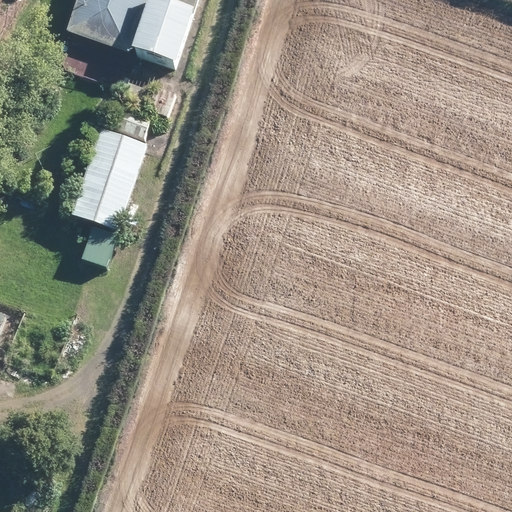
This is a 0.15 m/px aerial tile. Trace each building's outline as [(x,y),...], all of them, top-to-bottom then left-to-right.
[(80,0),(69,40),(63,38),(53,74),(101,87),(111,52),(125,56),(139,4),(147,6),(148,0),(80,0)] [(202,0),(155,0),(136,59),(178,72),(202,0)] [(150,127),(119,118),(115,133),(146,142),(150,127)] [(149,152),(103,137),(75,223),(121,238),(149,152)] [(0,345),(11,318),(0,314),(0,345)]
